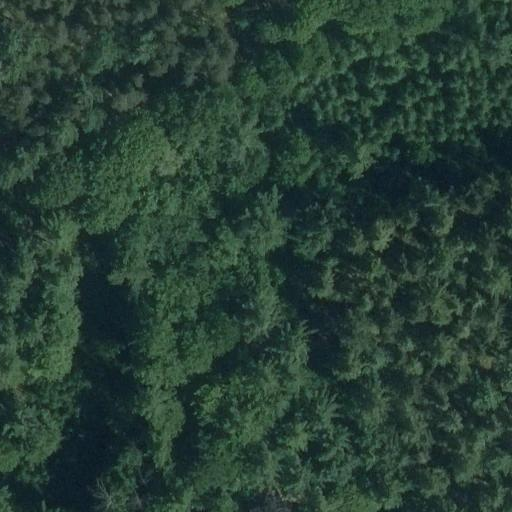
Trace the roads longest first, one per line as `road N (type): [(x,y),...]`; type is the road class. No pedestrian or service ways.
road 1 (track): [(0,173),(240,59)]
road 2 (track): [(240,59),(390,0)]
